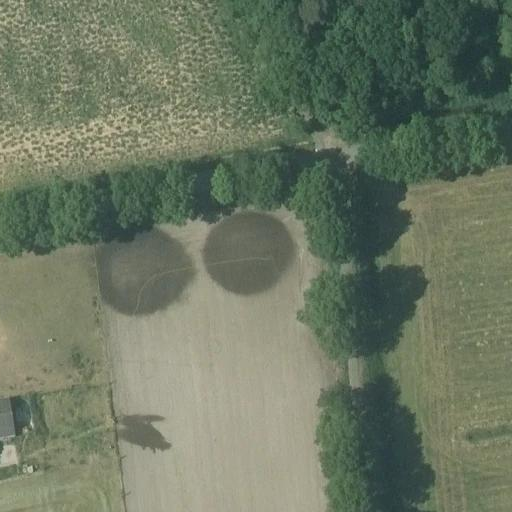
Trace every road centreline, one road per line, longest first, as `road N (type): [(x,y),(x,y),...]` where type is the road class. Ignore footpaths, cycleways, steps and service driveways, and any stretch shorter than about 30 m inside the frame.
road 1 (unclassified): [(324,161),(337,192),(364,511)]
road 2 (tertiary): [(0,220),(324,161)]
road 3 (tertiary): [(324,161),(511,127)]
